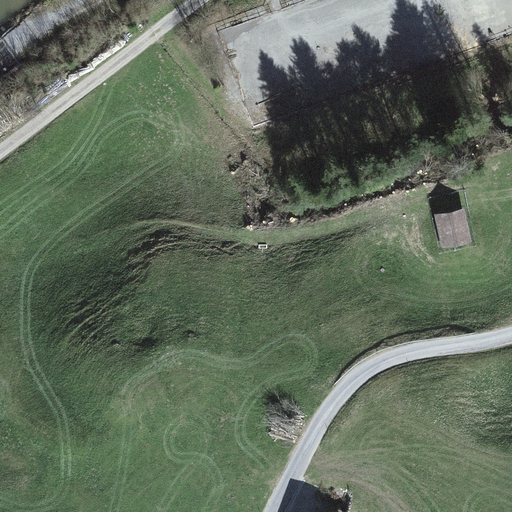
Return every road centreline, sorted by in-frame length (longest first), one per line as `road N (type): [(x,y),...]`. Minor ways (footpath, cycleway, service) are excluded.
road 1 (unclassified): [(273,511),(318,433),(384,360),(474,345),(511,328)]
road 2 (track): [(0,158),(121,54),(202,0)]
